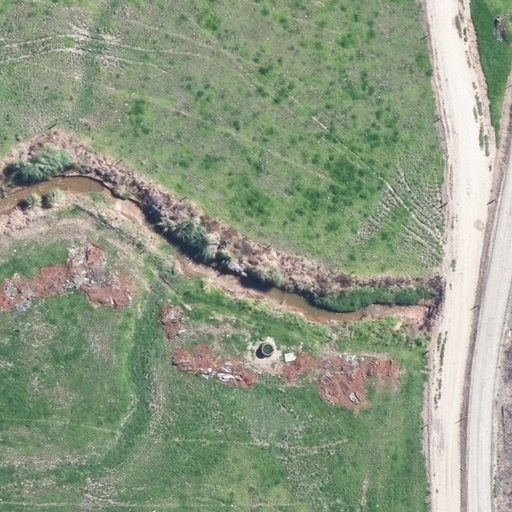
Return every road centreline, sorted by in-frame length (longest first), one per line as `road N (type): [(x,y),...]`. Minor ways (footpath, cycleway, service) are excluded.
road 1 (track): [(511,172),(478,286),(471,511)]
road 2 (track): [(478,286),(449,0)]
